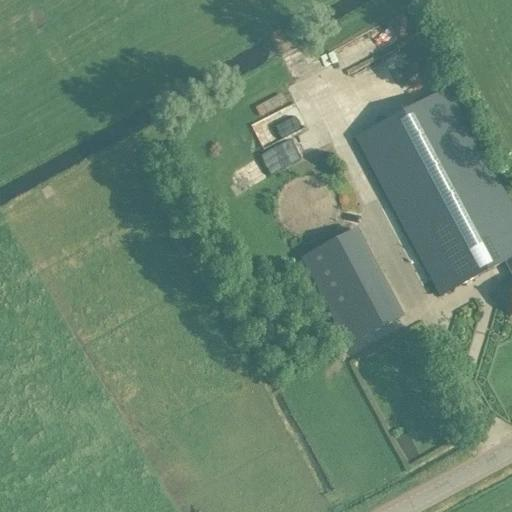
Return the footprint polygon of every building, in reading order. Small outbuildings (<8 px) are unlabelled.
[(409,16),(385,27),(394,47),(418,36),(409,16)] [(341,65),(386,46),(381,34),(336,53),(341,65)] [(504,263),(511,258),(511,208),(448,88),(354,137),(440,298),(504,263)] [(265,152),(306,128),(291,103),(250,127),(265,152)] [(283,162),(300,143),(292,136),(275,155),(283,162)] [(247,193),(267,177),(253,160),(233,176),(247,193)] [(355,228),(300,258),(346,347),(403,317),(355,228)] [(511,278),(511,279),(500,285),(511,306),(511,278)]
